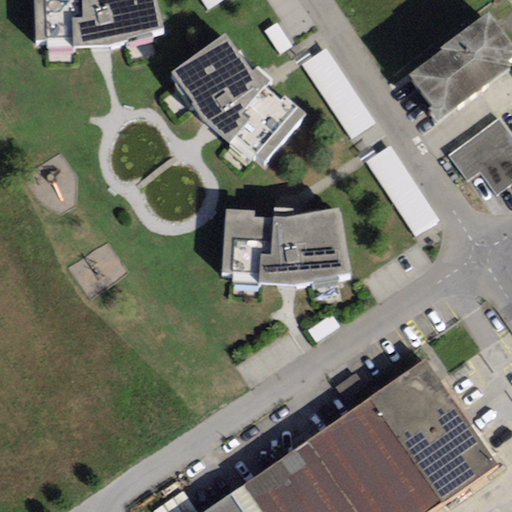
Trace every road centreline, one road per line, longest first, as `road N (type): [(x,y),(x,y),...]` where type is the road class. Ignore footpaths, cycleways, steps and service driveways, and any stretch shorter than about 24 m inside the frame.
road 1 (unclassified): [(95,511),(477,254)]
road 2 (residential): [(314,0),(477,254)]
